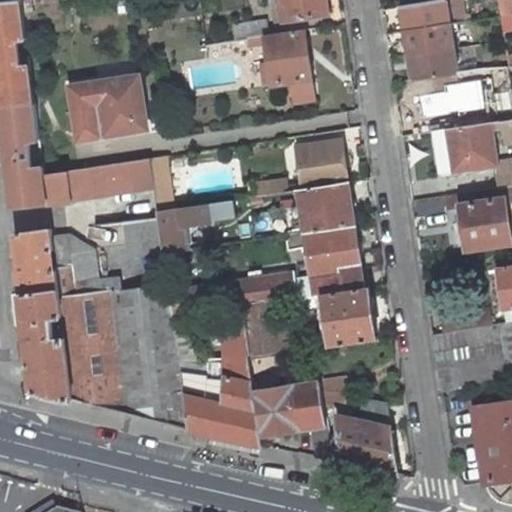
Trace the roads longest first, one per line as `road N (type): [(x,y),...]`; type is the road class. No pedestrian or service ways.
road 1 (residential): [(357,0),(436,511)]
road 2 (secondary): [(321,511),(0,440)]
road 3 (unknown): [(364,123),(47,158)]
